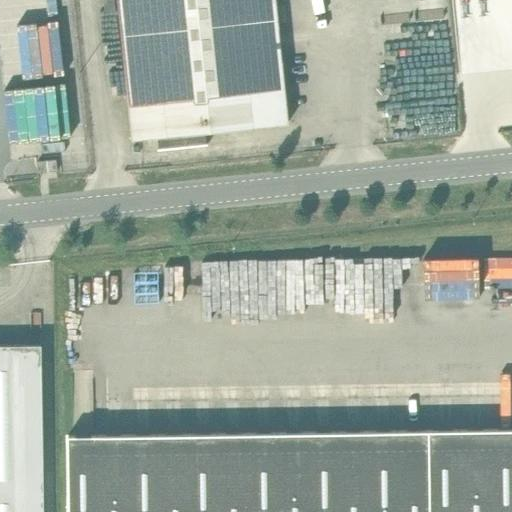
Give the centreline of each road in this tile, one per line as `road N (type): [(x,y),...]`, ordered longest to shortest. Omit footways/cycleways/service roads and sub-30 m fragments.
road 1 (unclassified): [(0,224),(511,165)]
road 2 (unknown): [(511,358),(132,371)]
road 3 (unknown): [(335,186),(381,0)]
